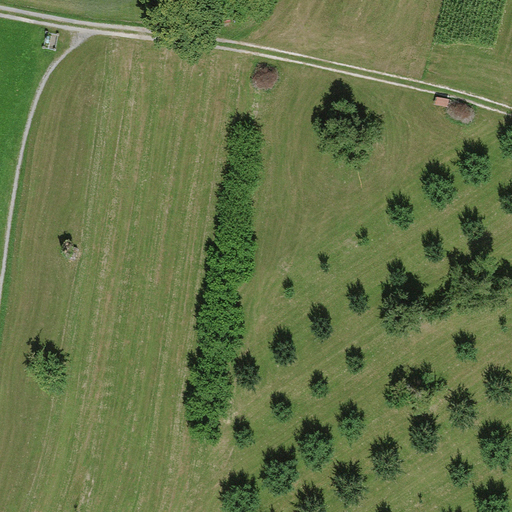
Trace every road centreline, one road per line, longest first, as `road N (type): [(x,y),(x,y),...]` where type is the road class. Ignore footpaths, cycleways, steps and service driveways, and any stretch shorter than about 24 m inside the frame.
road 1 (track): [(511,114),(436,89),(218,43)]
road 2 (track): [(218,43),(93,30)]
